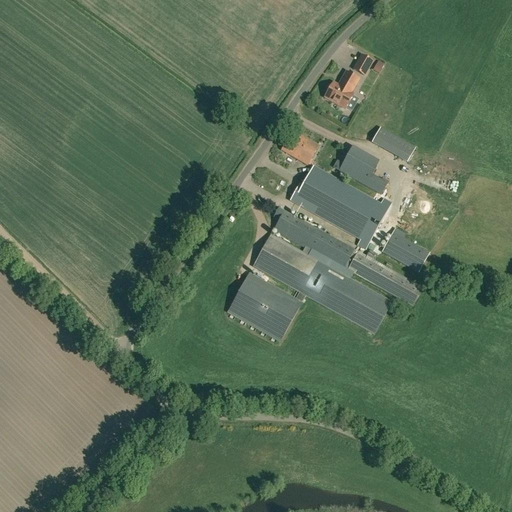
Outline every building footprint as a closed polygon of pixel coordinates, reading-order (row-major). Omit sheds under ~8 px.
[(364,76),(372,62),(362,56),(354,70),(364,76)] [(351,93),(359,79),(346,72),(338,86),(333,83),(332,85),(330,85),(328,89),(329,91),(325,97),(345,109),(353,95),(351,93)] [(407,163),(416,148),(380,129),(377,135),(372,143),(407,163)] [(312,162),(310,160),(318,147),(293,132),(282,151),(294,157),(307,165),(308,164),(310,166),(312,162)] [(381,179),(372,174),(380,161),(353,146),(338,172),(381,196),(389,182),(382,179),(381,179)] [(380,206),(315,169),(305,187),(300,184),(290,201),(360,240),(357,245),(364,249),(389,204),(383,200),(380,206)] [(447,181),(445,189),(455,192),(457,183),(447,181)] [(253,267),(284,285),(281,291),(250,274),(228,313),(280,342),(302,303),(305,296),(374,335),(383,319),(390,306),(392,303),(350,280),(353,274),(413,307),(423,289),(358,253),(354,251),(279,209),(274,217),(280,220),(274,230),(305,248),(302,253),(271,235),(253,267)] [(418,273),(429,253),(403,239),(405,235),(395,229),(392,233),(393,234),(382,253),(418,273)]
